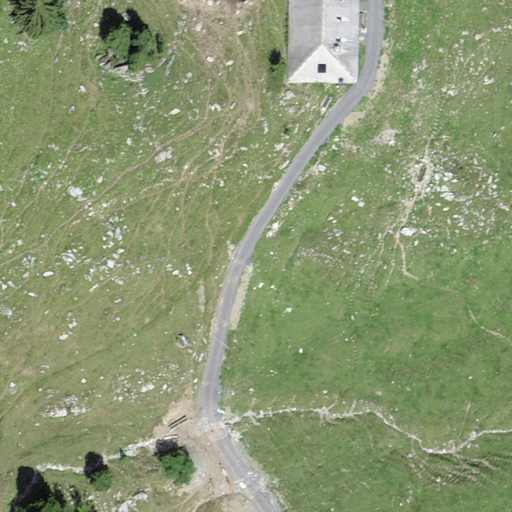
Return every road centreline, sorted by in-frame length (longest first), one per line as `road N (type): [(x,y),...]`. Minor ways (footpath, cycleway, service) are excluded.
road 1 (track): [(322,134),(231,261),(207,380),(212,440),(276,511)]
road 2 (track): [(376,0),(375,59),(322,134)]
